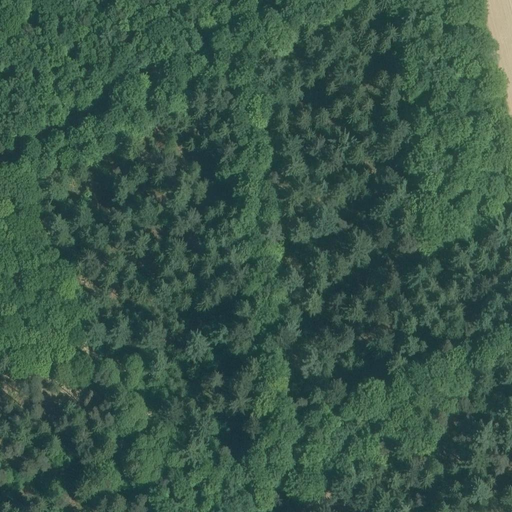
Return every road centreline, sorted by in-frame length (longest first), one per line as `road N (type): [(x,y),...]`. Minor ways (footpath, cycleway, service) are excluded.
road 1 (track): [(0,159),(291,0)]
road 2 (track): [(388,0),(419,202)]
